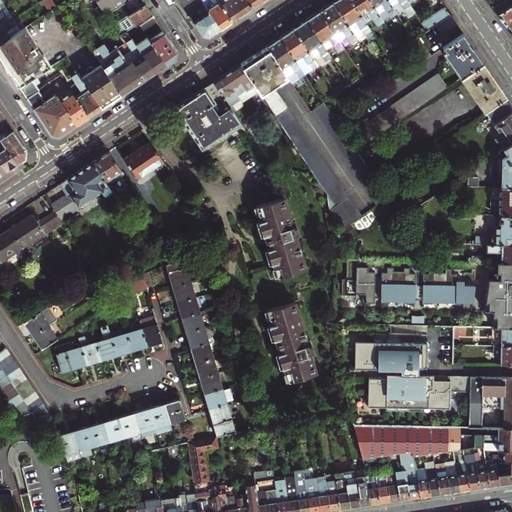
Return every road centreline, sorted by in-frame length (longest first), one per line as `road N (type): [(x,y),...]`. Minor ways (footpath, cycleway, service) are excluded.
road 1 (residential): [(0,321),(40,382),(61,396),(176,368)]
road 2 (tertiary): [(203,64),(53,164)]
road 3 (residential): [(389,511),(511,493)]
